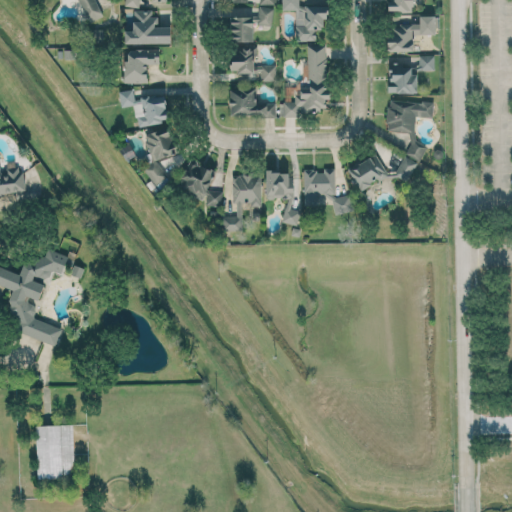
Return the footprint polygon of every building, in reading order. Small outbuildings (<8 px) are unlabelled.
[(78,0),(88,22),(101,16),(94,0),(78,0)] [(299,0),(281,0),(282,9),(296,9),(296,40),(316,40),(316,27),(326,27),(326,5),(299,5),(299,0)] [(388,0),(388,10),(412,11),(412,0),(388,0)] [(272,6),(257,6),(258,15),(231,16),(232,41),(253,40),(253,24),(273,23),(272,6)] [(171,43),(170,26),(155,26),(155,9),(133,10),(133,30),(124,30),(124,43),(171,43)] [(435,34),(435,15),(419,15),(419,22),(396,22),(396,33),(386,33),(386,51),(414,51),(414,34),(435,34)] [(307,44),(309,86),(300,87),(300,93),(294,94),(294,100),(282,101),(283,114),(326,112),(325,99),(329,98),(326,44),(307,44)] [(275,80),(276,64),(256,64),(256,45),(230,45),(230,72),(257,72),(257,80),(275,80)] [(125,82),(147,82),(147,63),(159,64),(159,49),(125,48),(125,82)] [(434,69),(434,54),(419,55),(419,70),(434,69)] [(417,92),(417,73),(410,73),(410,63),(388,63),(388,92),(417,92)] [(229,88),(230,116),(275,116),(275,102),(256,102),(256,87),(229,88)] [(119,91),(121,106),(134,104),(137,126),(169,121),(165,94),(134,99),(133,88),(119,91)] [(410,132),(408,155),(423,156),(424,142),(414,141),(416,115),(432,117),(433,102),(388,98),(386,130),(410,132)] [(155,159),(170,155),(178,149),(176,143),(170,135),(168,127),(145,133),(148,147),(149,149),(152,161),(143,168),(156,185),(168,176),(155,159)] [(348,168),(360,190),(388,174),(376,152),(348,168)] [(407,181),(418,162),(404,155),(394,174),(407,181)] [(214,169),(187,162),(179,191),(205,198),(204,203),(218,207),(222,192),(209,189),(214,169)] [(0,194),(26,190),(23,172),(16,166),(8,168),(4,171),(0,166),(0,194)] [(335,167),(323,167),(323,169),(303,169),(304,203),(318,203),(318,193),(335,192),(335,167)] [(299,222),(298,209),(293,209),(292,170),(265,171),(266,198),(284,198),(284,223),(299,222)] [(242,230),(242,204),(261,204),(260,173),(230,174),(231,215),(223,215),(223,230),(242,230)] [(335,214),(353,210),(349,194),(331,198),(335,214)] [(15,330),(56,345),(62,327),(35,318),(34,304),(31,297),(38,300),(44,284),(34,281),(33,275),(39,274),(48,278),(51,270),(62,274),(68,255),(48,248),(44,258),(25,260),(20,273),(0,266),(0,284),(12,289),(11,292),(15,330)] [(36,425),(37,478),(74,477),(73,424),(36,425)]
